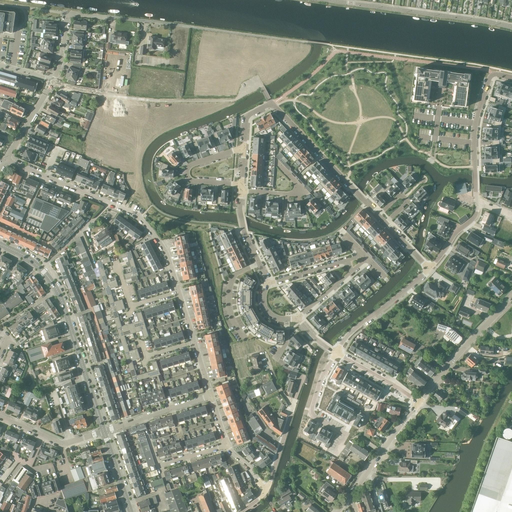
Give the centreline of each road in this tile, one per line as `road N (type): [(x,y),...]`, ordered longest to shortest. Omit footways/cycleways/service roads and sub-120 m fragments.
road 1 (residential): [(178,291),(159,242),(129,212),(5,159)]
road 2 (tertiary): [(104,431),(57,290),(42,269)]
road 3 (residential): [(270,104),(376,214)]
road 4 (residential): [(476,201),(476,118),(490,76),(511,77)]
road 5 (unclassified): [(337,511),(419,400)]
road 6 (unclassified): [(419,400),(511,298)]
road 7 (residential): [(265,493),(303,375)]
road 8 (residential): [(335,350),(429,270)]
road 9 (unclassified): [(188,27),(67,12)]
road 10 (residential): [(243,149),(187,171),(193,181),(240,185)]
